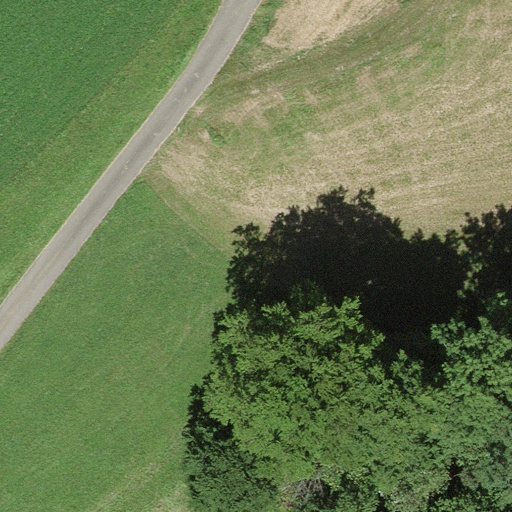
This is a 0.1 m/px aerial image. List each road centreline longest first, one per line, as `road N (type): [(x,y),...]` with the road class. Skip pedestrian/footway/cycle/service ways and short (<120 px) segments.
road 1 (track): [(0,332),(182,91),(237,0)]
road 2 (track): [(182,91),(250,81),(372,40),(413,0)]
